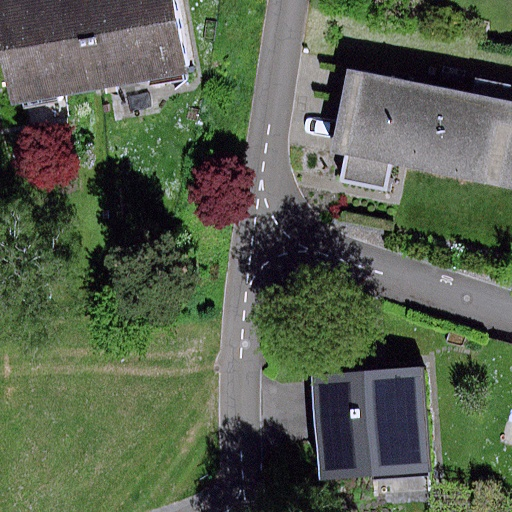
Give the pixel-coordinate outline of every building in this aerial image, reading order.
[(98,89),(81,0),(0,0),(0,39),(12,105),(98,89)] [(81,0),(98,89),(182,74),(168,0),(81,0)] [(470,95),(345,70),(328,150),(345,153),(339,179),(384,188),(389,165),(511,190),(511,90),(473,82),(470,95)] [(159,189),(155,208),(176,213),(180,193),(159,189)] [(418,369),(310,378),(318,478),(426,469),(418,369)]
